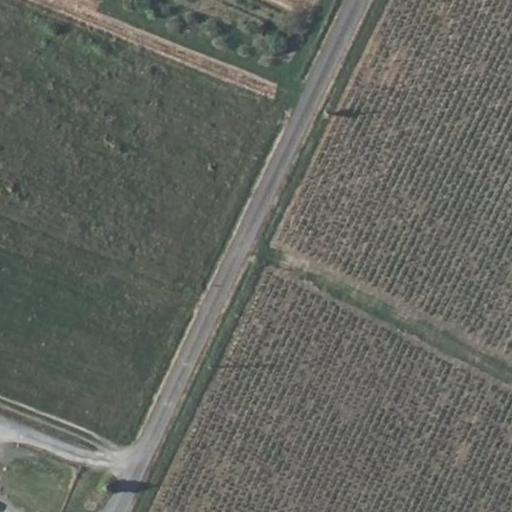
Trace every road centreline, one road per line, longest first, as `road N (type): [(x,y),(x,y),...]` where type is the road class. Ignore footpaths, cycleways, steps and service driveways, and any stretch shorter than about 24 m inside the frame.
road 1 (unclassified): [(362,0),(114,511)]
road 2 (track): [(243,241),(511,379)]
road 3 (track): [(210,308),(0,224)]
